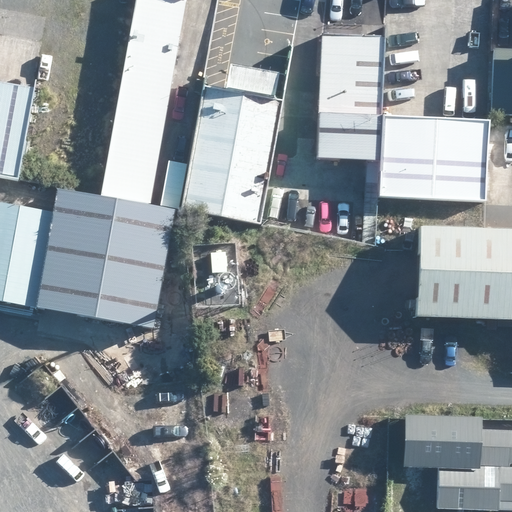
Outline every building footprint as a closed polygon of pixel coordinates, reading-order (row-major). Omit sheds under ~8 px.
[(382,49),(383,39),(319,37),(316,117),(315,117),(314,162),(377,164),(376,201),(418,202),(482,204),(484,125),(380,122),(382,49)] [(183,213),(259,226),(289,57),(234,47),(227,84),(203,80),(180,212),(183,213)] [(511,52),(494,52),(491,52),(488,117),(511,117),(511,52)] [(0,180),(15,184),(32,94),(0,87),(0,180)] [(511,126),(488,126),(487,143),(511,144),(511,126)] [(11,208),(6,206),(0,205),(0,303),(34,310),(33,311),(151,333),(173,215),(99,201),(54,193),(50,215),(11,208)] [(511,231),(417,228),(414,319),(511,322),(511,231)] [(208,251),(209,276),(225,275),(224,250),(208,251)] [(511,433),(479,433),(478,418),(402,418),(401,463),(401,470),(421,471),(436,471),(436,510),(511,510),(511,433)]
